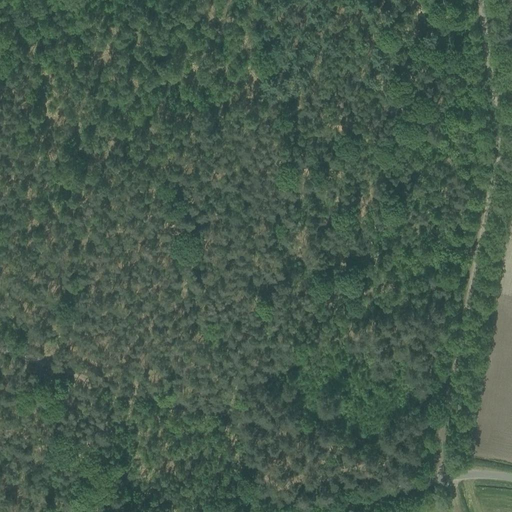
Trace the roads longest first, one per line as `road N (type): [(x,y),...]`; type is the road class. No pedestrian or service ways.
road 1 (track): [(430,458),(496,132),(477,0)]
road 2 (track): [(80,375),(430,458),(448,475)]
road 3 (unclassified): [(315,511),(448,475)]
